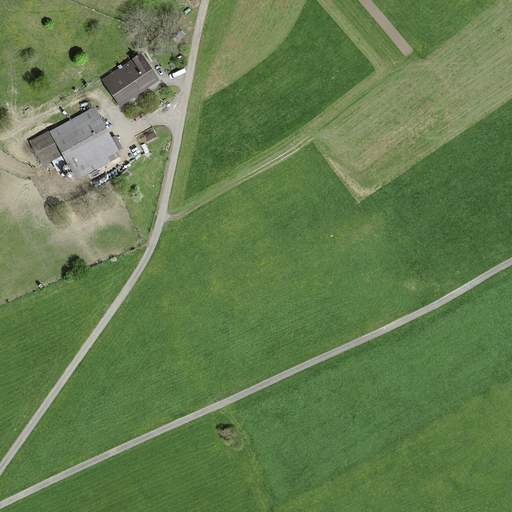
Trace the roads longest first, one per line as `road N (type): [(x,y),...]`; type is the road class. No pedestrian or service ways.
road 1 (track): [(0,504),(422,310),(511,260)]
road 2 (track): [(204,0),(146,256),(0,468)]
road 3 (track): [(160,218),(317,132)]
